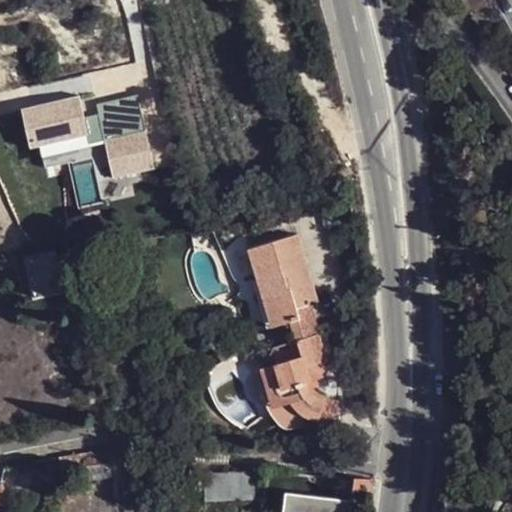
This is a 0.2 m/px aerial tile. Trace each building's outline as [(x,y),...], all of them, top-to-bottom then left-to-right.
[(297,342),(313,337),(307,318),(311,317),(307,305),(312,304),(318,302),(312,283),(309,284),(304,268),(308,267),(299,235),(251,248),(274,327),(291,322),(297,342)] [(28,257),(35,296),(64,290),(62,283),(95,275),(89,253),(57,259),(56,251),(28,257)] [(312,283),(308,267),(304,268),(309,284),(312,283)] [(313,337),(321,335),(312,304),(307,305),(311,317),(307,318),(313,337)] [(328,361),(321,335),(313,337),(297,342),(274,349),(279,364),(263,368),(267,381),(269,390),(271,396),(273,401),(277,409),(284,418),(290,423),(298,414),(304,417),(319,423),(325,394),(324,394),(319,392),(317,391),(313,388),(311,382),(319,379),(322,377),(326,372),(329,365),(328,361)] [(111,452),(94,453),(87,460),(87,467),(112,464),(111,452)] [(113,481),(112,464),(87,467),(89,483),(113,481)] [(219,473),(187,474),(189,504),(219,503),(219,473)] [(249,473),(219,473),(219,503),(249,503),(249,473)] [(333,511),(336,496),(337,488),(285,481),(270,479),(265,511),(333,511)] [(353,482),(338,480),(337,488),(336,496),(351,498),(353,482)]
